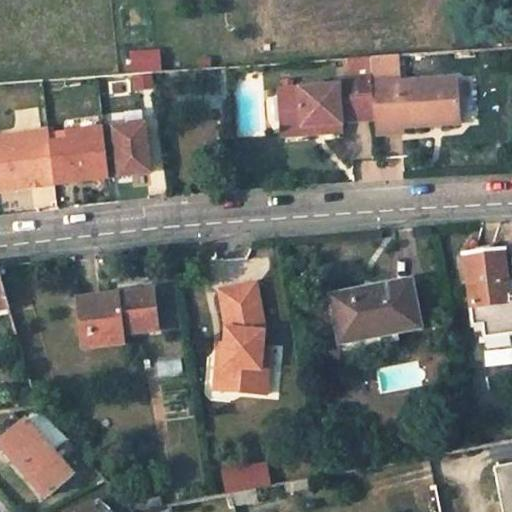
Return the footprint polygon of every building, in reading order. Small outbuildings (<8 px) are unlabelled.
[(126,50),(129,89),(155,87),(152,49),(126,50)] [(397,125),(453,120),(450,75),(393,80),(391,54),(365,55),(366,69),(366,74),(369,117),(370,132),(398,130),(397,125)] [(365,55),(344,57),(344,70),(366,69),(365,55)] [(276,126),(316,122),(317,131),(336,129),(335,120),(369,117),(366,74),(331,76),(331,84),(273,88),(276,126)] [(316,122),(276,126),(276,134),(317,131),(316,122)] [(145,124),(103,129),(109,176),(109,177),(151,172),(145,124)] [(68,142),(49,144),(54,182),(109,176),(103,129),(67,133),(68,142)] [(0,190),(54,182),(49,144),(48,130),(0,136),(0,190)] [(463,254),(472,327),(481,325),(482,331),(484,349),(508,346),(507,336),(511,334),(511,298),(507,299),(501,250),(463,254)] [(0,309),(10,307),(0,271),(0,309)] [(411,283),(333,299),(341,345),(420,329),(411,283)] [(219,290),(225,329),(224,345),(223,367),(216,366),(215,395),(259,397),(261,349),(261,334),(264,333),(256,284),(219,290)] [(153,292),(79,301),(84,349),(123,345),(122,335),(158,331),(153,292)] [(224,345),(217,344),(216,366),(223,367),(224,345)] [(268,350),(261,349),(259,397),(266,397),(268,350)] [(41,410),(24,424),(15,414),(0,427),(0,434),(51,496),(74,476),(55,453),(70,440),(41,410)] [(271,488),(266,463),(220,472),(225,497),(271,488)] [(511,511),(511,464),(495,468),(501,503),(507,501),(509,511),(511,511)] [(145,507),(160,505),(157,492),(143,495),(145,507)] [(143,495),(133,497),(135,509),(145,507),(143,495)] [(111,511),(99,501),(75,511),(111,511)] [(509,511),(507,501),(501,503),(502,511),(509,511)]
